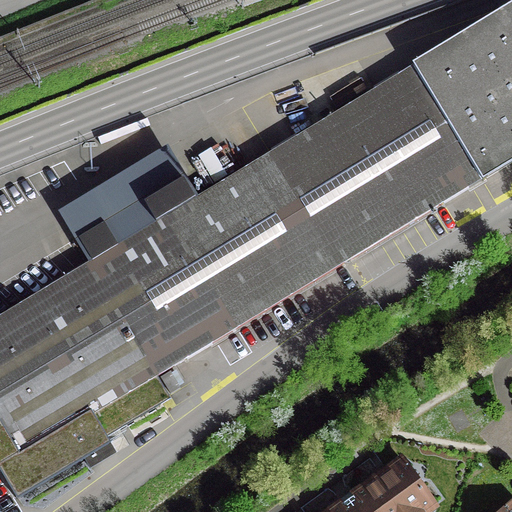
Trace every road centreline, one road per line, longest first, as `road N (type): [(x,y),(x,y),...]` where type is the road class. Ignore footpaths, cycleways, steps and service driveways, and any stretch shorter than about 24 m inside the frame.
road 1 (residential): [(77,511),(345,316),(511,216)]
road 2 (primary): [(395,0),(0,150)]
